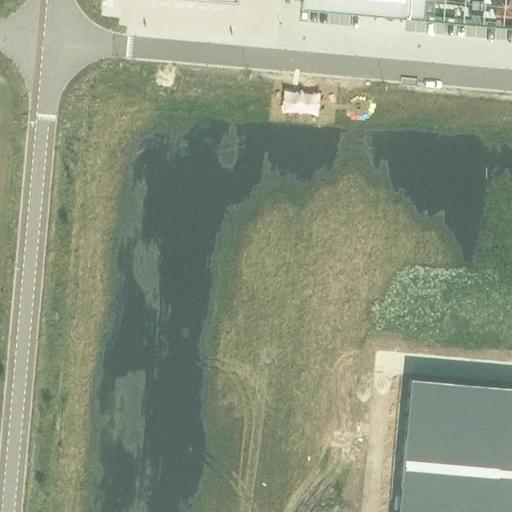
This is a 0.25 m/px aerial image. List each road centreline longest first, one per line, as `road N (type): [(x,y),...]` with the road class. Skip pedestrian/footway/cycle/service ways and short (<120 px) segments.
road 1 (unclassified): [(47,38),(7,511)]
road 2 (unclassified): [(511,79),(47,38)]
